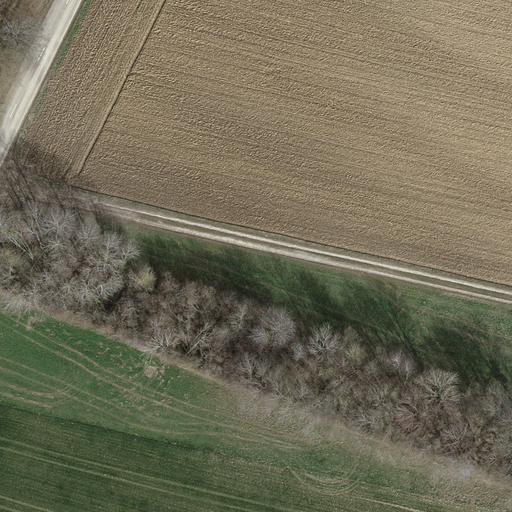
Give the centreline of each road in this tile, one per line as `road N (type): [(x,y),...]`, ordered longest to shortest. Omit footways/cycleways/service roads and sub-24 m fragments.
road 1 (track): [(0,184),(511,294)]
road 2 (tertiary): [(0,129),(62,0)]
